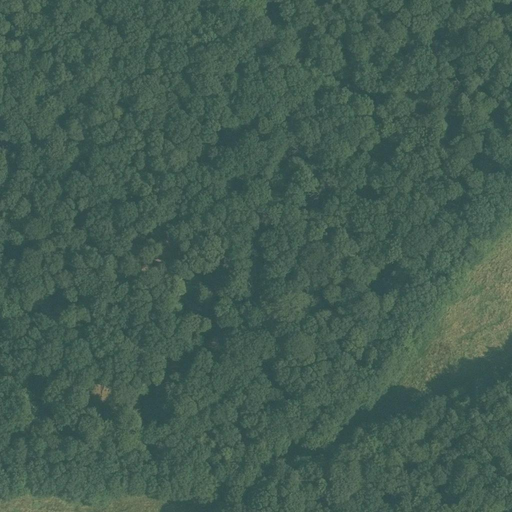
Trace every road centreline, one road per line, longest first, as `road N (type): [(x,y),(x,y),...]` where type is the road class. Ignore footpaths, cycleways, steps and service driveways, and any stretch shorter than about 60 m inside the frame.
road 1 (track): [(0,457),(270,458)]
road 2 (track): [(270,458),(511,462)]
